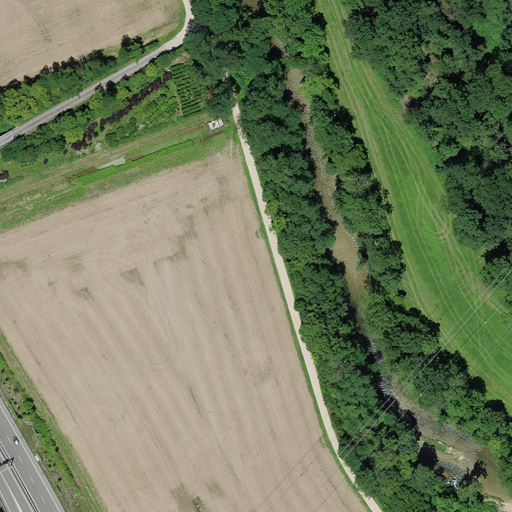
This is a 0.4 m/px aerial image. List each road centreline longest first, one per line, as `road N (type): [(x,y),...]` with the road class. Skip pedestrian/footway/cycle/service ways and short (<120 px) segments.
road 1 (track): [(200,29),(221,64),(324,410),(374,511)]
road 2 (track): [(0,142),(200,29)]
